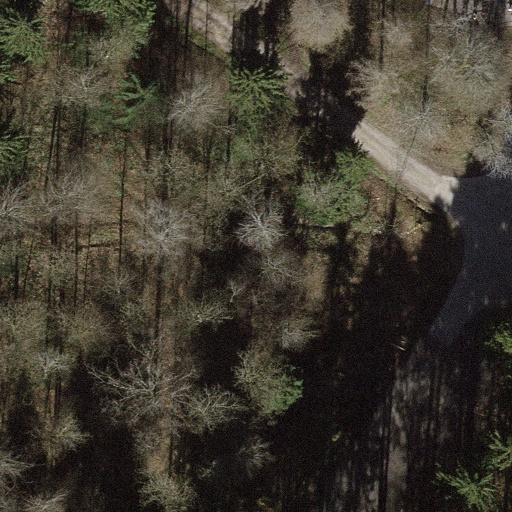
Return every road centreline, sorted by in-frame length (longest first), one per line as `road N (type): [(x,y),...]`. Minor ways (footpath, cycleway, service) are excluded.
road 1 (track): [(474,216),(178,0)]
road 2 (track): [(356,511),(377,482),(451,302),(474,216)]
